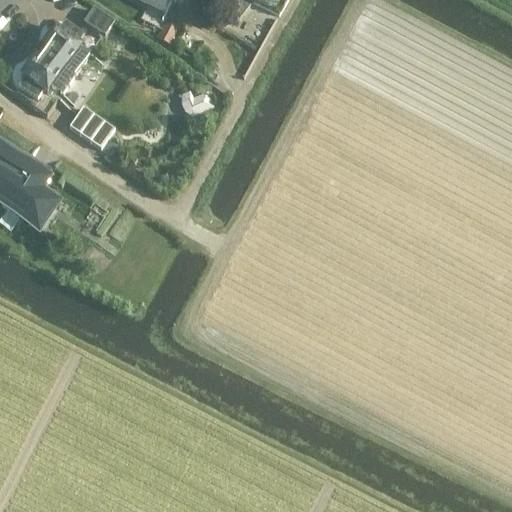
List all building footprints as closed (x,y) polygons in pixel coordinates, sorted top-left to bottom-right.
[(134,0),(147,7),(166,18),(171,8),(175,0),(134,0)] [(84,26),(105,41),(114,27),(93,12),(84,26)] [(19,90),(38,103),(43,96),(47,99),(52,93),(61,99),(91,57),(76,47),(83,38),(65,25),(59,33),(55,30),(21,79),(25,82),(19,90)] [(156,40),(157,41),(169,48),(177,32),(166,26),(162,33),(160,32),(156,40)] [(214,110),(207,94),(191,101),(198,117),(214,110)] [(47,181),(0,149),(0,206),(38,231),(56,204),(39,192),(47,181)]
